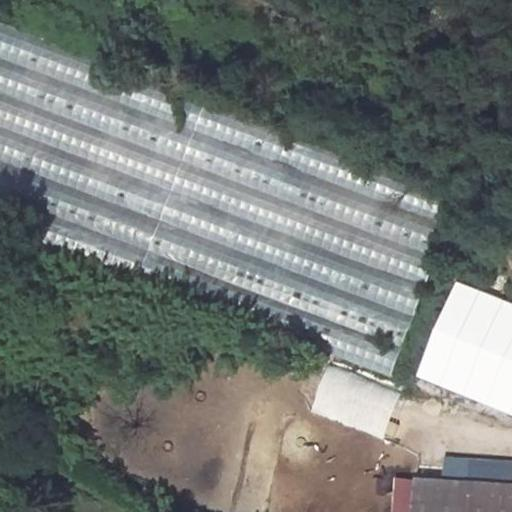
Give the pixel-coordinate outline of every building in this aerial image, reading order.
[(398,376),(458,191),(0,43),(0,221),(57,239),(59,233),(331,321),(321,352),(398,376)] [(511,304),(459,284),(423,376),(511,412),(511,304)] [(334,369),(317,411),(398,438),(412,397),(334,369)] [(384,460),(392,441),(333,423),(327,439),(384,460)] [(511,511),(511,484),(421,482),(419,511),(511,511)]
